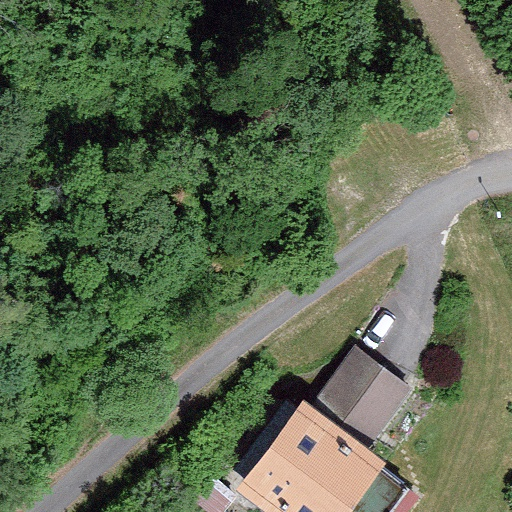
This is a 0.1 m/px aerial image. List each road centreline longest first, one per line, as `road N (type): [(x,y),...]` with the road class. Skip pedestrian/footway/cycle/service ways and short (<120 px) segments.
road 1 (track): [(43,511),(245,333),(440,202)]
road 2 (track): [(426,0),(482,77),(505,172)]
